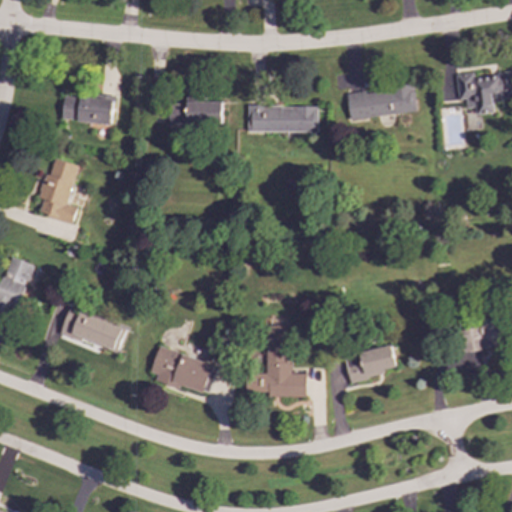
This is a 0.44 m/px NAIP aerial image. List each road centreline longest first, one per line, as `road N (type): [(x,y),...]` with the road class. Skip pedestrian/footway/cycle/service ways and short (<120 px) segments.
road 1 (residential): [(511,406),(303,453),(225,455),(171,445),(0,380)]
road 2 (residential): [(0,440),(199,511),(321,511),(441,479),(511,470)]
road 3 (residential): [(511,14),(261,47),(0,25)]
